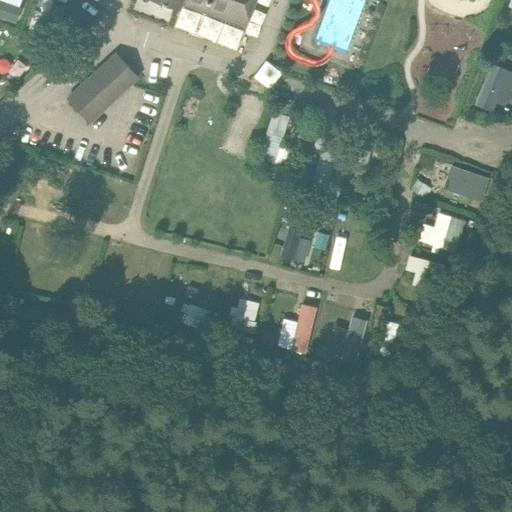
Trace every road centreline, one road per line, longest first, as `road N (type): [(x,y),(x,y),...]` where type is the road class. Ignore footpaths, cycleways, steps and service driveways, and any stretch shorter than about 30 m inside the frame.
road 1 (unclassified): [(511,429),(0,303)]
road 2 (track): [(0,498),(134,336)]
